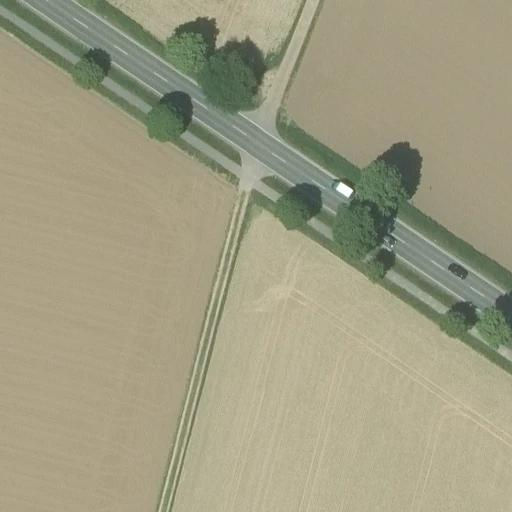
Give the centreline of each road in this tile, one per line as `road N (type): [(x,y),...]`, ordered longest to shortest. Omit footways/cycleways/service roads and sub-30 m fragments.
road 1 (primary): [(39,0),(511,317)]
road 2 (track): [(164,511),(258,146),(315,0)]
